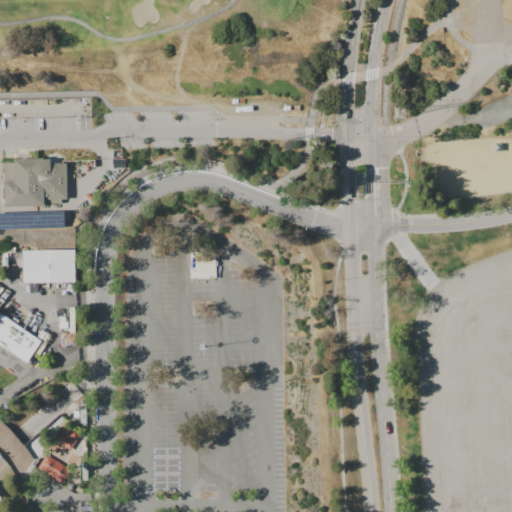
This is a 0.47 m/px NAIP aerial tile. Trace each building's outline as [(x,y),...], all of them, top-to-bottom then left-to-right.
[(2,161),(13,161),(13,160),(13,157),(42,157),(42,158),(49,158),(49,161),(61,161),(66,161),(66,198),(60,198),(60,202),(43,202),(43,205),(4,206),(4,201),(3,201),(2,161)] [(364,171),(355,171),(355,182),(364,181),(364,171)] [(0,227),(63,226),(63,210),(0,211),(0,227)] [(21,249),(73,249),(74,281),(22,282),(21,249)] [(511,291),(511,277),(501,281),(505,294),(511,291)] [(0,312),(40,340),(27,358),(28,359),(26,362),(0,344),(0,312)] [(152,363),(205,362),(205,369),(218,369),(218,362),(268,361),(268,335),(151,336),(152,363)] [(85,423),(78,423),(78,415),(72,415),(72,411),(72,410),(78,410),(78,408),(85,408),(85,423)] [(53,439),(63,423),(78,433),(68,449),(53,439)] [(264,488),(263,434),(158,436),(159,490),(264,488)] [(61,482),(69,469),(45,453),(36,467),(61,482)]
